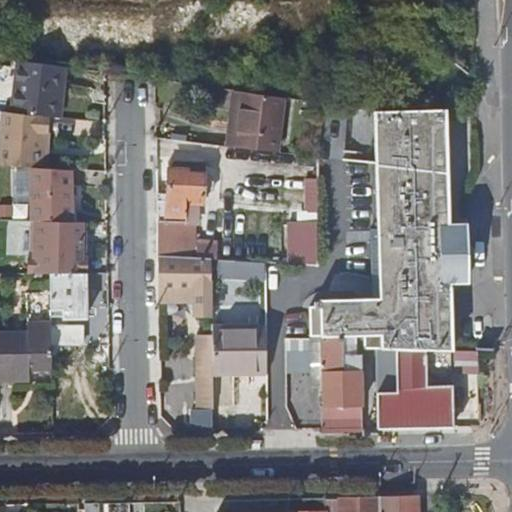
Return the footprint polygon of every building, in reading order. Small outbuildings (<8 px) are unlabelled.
[(60,87),(62,70),(13,63),(5,114),(37,118),(48,119),(50,119),(54,86),(60,87)] [(50,119),(56,120),(60,87),(54,86),(50,119)] [(241,151),(257,153),(277,155),(283,101),(242,95),(235,150),(241,151)] [(373,112),(373,167),(444,175),(443,110),(373,112)] [(47,135),(48,119),(37,118),(5,114),(0,114),(0,119),(0,167),(29,170),(40,171),(42,135),(47,135)] [(256,160),(257,153),(241,151),(240,159),(256,160)] [(316,269),(314,159),(300,157),(301,268),(316,269)] [(308,343),(353,342),(352,339),(361,338),(362,351),(374,352),(391,353),(448,354),(449,354),(446,284),(461,283),(460,230),(446,230),(444,175),(373,167),(375,301),(317,302),(317,304),(314,304),(313,308),(308,309),(309,338),(321,338),(321,341),(308,342),(308,343)] [(155,199),(156,258),(186,260),(189,228),(183,228),(185,199),(201,200),(202,198),(207,199),(213,197),(214,188),(208,184),(204,184),(204,172),(168,169),(165,200),(155,199)] [(31,223),(32,223),(72,224),(71,173),(40,171),(29,170),(31,223)] [(79,260),(80,224),(72,224),(32,223),(31,257),(30,257),(29,276),(49,275),(80,275),(80,260),(79,260)] [(265,242),(263,265),(279,266),(280,245),(265,242)] [(193,261),(209,262),(211,262),(214,252),(193,251),(193,261)] [(192,318),(209,318),(209,262),(193,261),(186,260),(156,258),(156,291),(192,291),(192,318)] [(228,263),(211,262),(211,272),(227,273),(228,263)] [(278,269),(278,277),(288,277),(288,280),(295,280),(296,270),(278,269)] [(80,275),(49,275),(49,326),(49,340),(59,340),(58,321),(86,320),(85,275),(80,275)] [(0,336),(0,388),(29,389),(26,368),(33,368),(34,374),(50,374),(49,340),(49,326),(24,328),(23,336),(0,336)] [(73,330),(74,347),(100,346),(100,329),(73,330)] [(209,334),(209,336),(210,375),(263,374),(263,332),(209,334)] [(192,412),(210,413),(210,375),(209,336),(192,336),(192,412)] [(359,431),(358,374),(353,374),(353,342),(308,343),(310,390),(321,390),(322,409),(319,409),(318,432),(359,431)] [(478,372),(479,349),(455,348),(454,371),(478,372)] [(375,431),(450,430),(449,388),(423,388),(423,377),(449,375),(449,354),(448,354),(391,353),(374,352),(374,395),(375,431)] [(418,511),(418,498),(376,499),(376,511),(418,511)] [(376,511),(376,499),(339,500),(339,511),(376,511)] [(324,511),(324,500),(287,501),(287,511),(324,511)]
